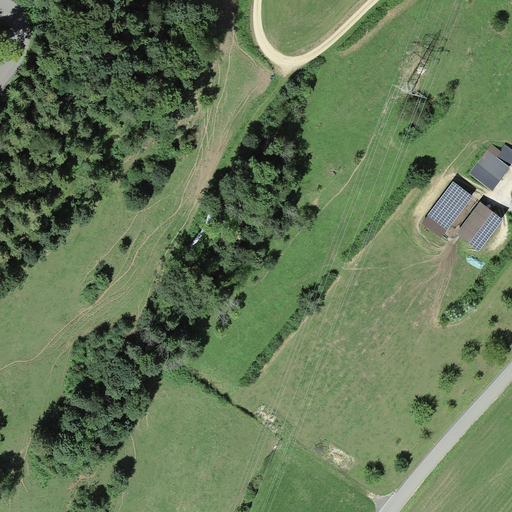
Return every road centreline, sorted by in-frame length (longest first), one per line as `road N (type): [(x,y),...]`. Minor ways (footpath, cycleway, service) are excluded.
road 1 (tertiary): [(511,369),(386,511)]
road 2 (track): [(257,0),(260,45),(288,62),(322,48),(375,0)]
road 3 (track): [(387,510),(283,436)]
